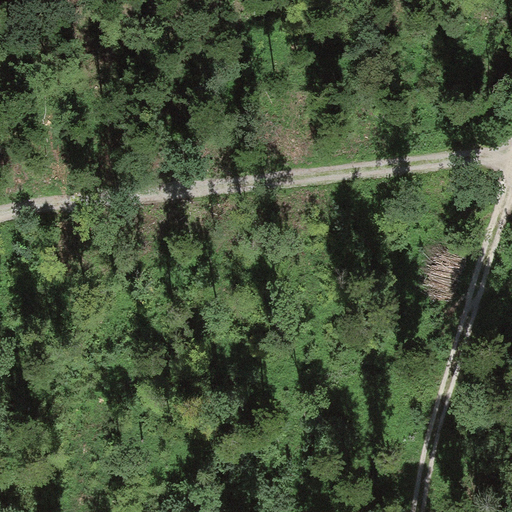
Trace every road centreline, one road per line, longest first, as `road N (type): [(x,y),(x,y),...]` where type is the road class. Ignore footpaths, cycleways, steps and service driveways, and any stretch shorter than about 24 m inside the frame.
road 1 (track): [(511,165),(379,168),(0,215)]
road 2 (track): [(505,185),(479,296),(436,407),(415,511)]
